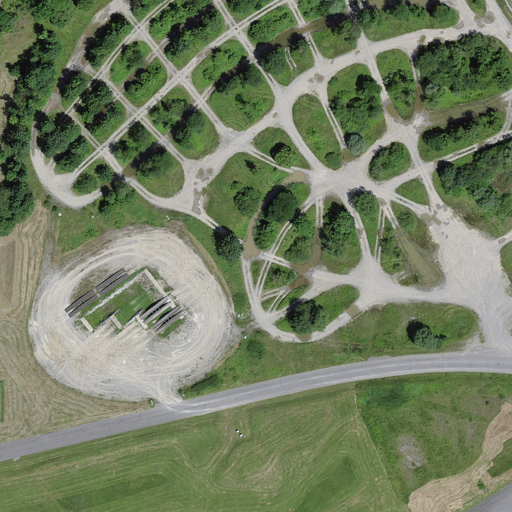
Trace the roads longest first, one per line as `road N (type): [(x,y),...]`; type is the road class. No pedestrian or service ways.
road 1 (track): [(216,0),(284,101),(324,180),(314,270),(254,301),(245,269),(249,247),(276,193),(307,174)]
road 2 (unclassified): [(0,452),(314,378),(433,362),(511,365)]
road 3 (track): [(511,132),(381,187),(284,167),(237,142),(119,4)]
road 4 (track): [(502,22),(366,48),(326,69),(200,176),(176,228)]
road 5 (track): [(493,363),(491,299),(479,258),(398,129),(348,0)]
road 6 (track): [(83,206),(256,55),(352,9),(396,0)]
road 7 (track): [(102,231),(83,206),(53,192),(207,51),(283,0)]
road 8 (track): [(68,113),(152,199),(338,280)]
road 9 (track): [(124,0),(76,54),(35,132),(34,154),(53,192),(49,262)]
road 10 (track): [(375,283),(338,280),(261,324),(254,301),(270,256),(291,220),(323,192)]
road 11 (track): [(222,0),(178,29),(45,176)]
road 12 (track): [(310,81),(338,131),(375,283)]
road 13 (track): [(170,0),(113,55),(52,133),(38,165)]
road 14 (track): [(349,178),(398,129),(511,90)]
road 15 (track): [(76,54),(200,176)]
road 16 (track): [(243,327),(312,336),(375,283)]
road 17 (track): [(375,283),(425,278),(479,258),(511,234)]
